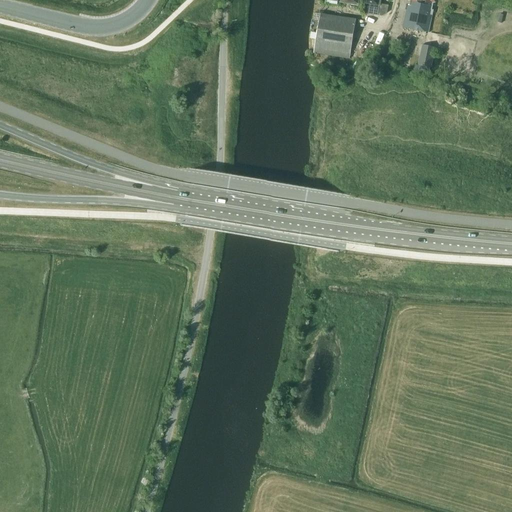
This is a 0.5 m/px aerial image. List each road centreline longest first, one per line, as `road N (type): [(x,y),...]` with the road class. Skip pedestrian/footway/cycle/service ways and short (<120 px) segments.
road 1 (unclassified): [(511,229),(190,181),(0,106)]
road 2 (unclassified): [(146,511),(179,392),(219,173),(223,0)]
road 3 (primary): [(511,247),(186,203)]
road 4 (primary): [(186,203),(0,127)]
road 5 (primary): [(186,203),(0,162)]
road 6 (primary): [(0,198),(186,203)]
road 7 (secondary): [(147,0),(104,27),(0,5)]
